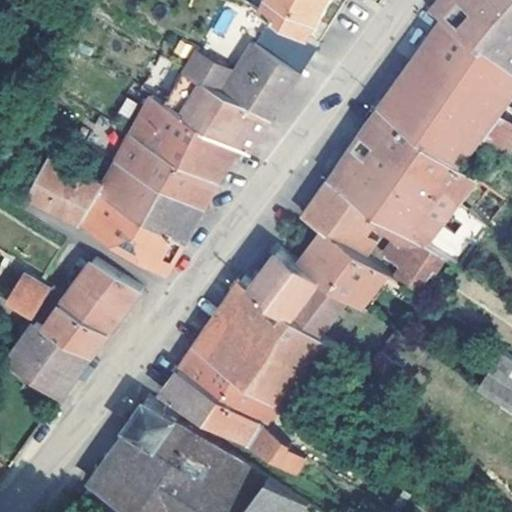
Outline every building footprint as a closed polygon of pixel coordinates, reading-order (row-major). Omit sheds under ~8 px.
[(279,15),(309,33),(327,0),(269,0),(266,8),(279,15)] [(436,3),(449,14),(511,62),(511,0),(442,0),(439,4),(437,2),(436,3)] [(222,7),(213,32),(226,37),(235,11),(222,7)] [(511,98),(511,62),(449,14),(419,56),(385,103),(466,163),(476,148),(487,133),(502,112),(511,98)] [(226,90),(274,116),(298,78),(322,41),(309,33),(279,15),(263,40),(259,38),(240,68),(226,90)] [(188,69),(226,90),(240,68),(202,45),(188,69)] [(169,99),(244,144),(253,149),(263,133),(274,116),(226,90),(188,69),(169,99)] [(143,85),(157,93),(161,86),(148,77),(143,85)] [(235,160),(244,144),(169,99),(157,93),(135,131),(224,178),(235,160)] [(475,169),(466,163),(385,103),(360,139),(336,174),(433,243),(448,223),(455,214),(465,201),(484,176),(475,169)] [(511,146),(511,118),(502,112),(487,133),(511,149),(511,146)] [(217,190),(224,178),(135,131),(120,158),(209,205),(217,190)] [(493,143),(485,154),(499,165),(507,153),(493,143)] [(475,169),(485,154),(476,148),(466,163),(475,169)] [(35,196),(85,221),(101,192),(106,182),(55,156),(35,196)] [(199,221),(209,205),(120,158),(106,182),(101,192),(188,240),(199,221)] [(447,252),(433,243),(336,174),(322,194),(309,211),(328,225),(334,229),(367,253),(379,240),(368,233),(376,221),(387,228),(385,231),(394,238),(384,253),(400,267),(396,273),(405,279),(406,278),(413,282),(420,287),(447,252)] [(179,256),(188,240),(101,192),(85,221),(171,271),(179,256)] [(447,252),(466,266),(496,226),(465,201),(455,214),(468,224),(461,233),(448,223),(433,243),(447,252)] [(327,239),(334,229),(328,225),(321,235),(327,239)] [(405,279),(396,273),(367,253),(334,229),(327,239),(321,235),(314,244),(304,258),(354,294),(366,303),(383,280),(404,295),(413,282),(406,278),(405,279)] [(324,332),(354,294),(304,258),(284,244),(270,263),(257,279),(324,332)] [(67,298),(114,329),(133,304),(146,286),(97,257),(67,298)] [(37,316),(53,288),(25,272),(8,299),(37,316)] [(349,351),(324,332),(257,279),(249,273),(223,308),(200,343),(281,400),(293,408),(297,411),(349,351)] [(106,339),(114,329),(67,298),(49,323),(97,351),(106,339)] [(66,392),(97,351),(49,323),(40,318),(14,353),(66,392)] [(410,335),(404,331),(392,345),(398,350),(410,335)] [(266,420),(281,400),(200,343),(192,354),(185,365),(266,420)] [(511,353),(505,349),(481,381),(511,403),(511,353)] [(371,368),(384,378),(396,362),(384,352),(371,368)] [(295,440),(266,420),(185,365),(174,379),(166,388),(299,469),(311,454),(294,442),(295,440)] [(144,511),(215,511),(252,460),(180,416),(183,413),(151,393),(129,425),(132,428),(119,445),(86,492),(117,511),(143,511),(144,511)] [(300,430),(308,419),(297,411),(293,408),(285,420),(300,430)] [(304,511),(315,498),(252,460),(215,511),(304,511)]
